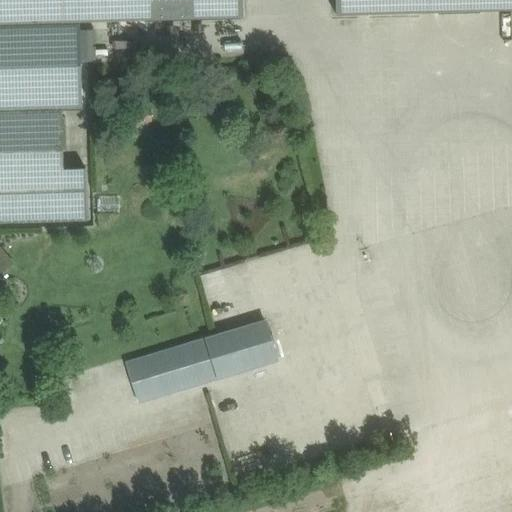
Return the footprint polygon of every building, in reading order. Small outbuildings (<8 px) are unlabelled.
[(0,0),(0,19),(244,16),(244,0),(0,0)] [(511,0),(335,0),(336,14),(511,9),(511,0)] [(87,168),(64,168),(63,109),(0,111),(0,222),(88,220),(87,168)] [(135,122),(152,122),(152,111),(135,111),(135,122)] [(511,144),(484,145),(485,199),(511,198),(511,144)] [(0,247),(0,271),(2,275),(15,263),(0,247)] [(139,403),(218,379),(279,361),(267,320),(205,338),(126,362),(139,403)]
